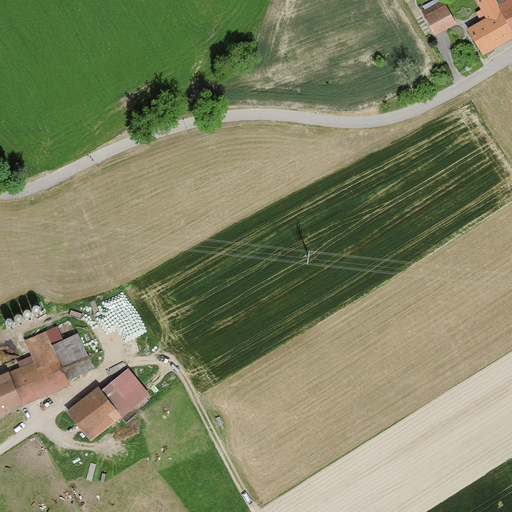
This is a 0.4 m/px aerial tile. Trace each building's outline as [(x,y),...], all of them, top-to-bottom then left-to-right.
[(511,0),(482,0),(478,3),(483,11),(476,15),(481,25),(470,31),(486,57),(511,42),(511,0)] [(457,24),(441,1),(422,14),(437,37),(457,24)] [(64,341),(58,328),(26,342),(32,356),(18,362),(20,368),(0,377),(0,417),(1,418),(27,407),(26,405),(72,385),(71,383),(79,379),(78,377),(93,370),(77,335),(64,341)] [(0,340),(0,362),(19,356),(12,337),(0,340)] [(153,397),(131,369),(104,391),(101,388),(68,414),(91,442),(122,417),(125,420),(153,397)]
